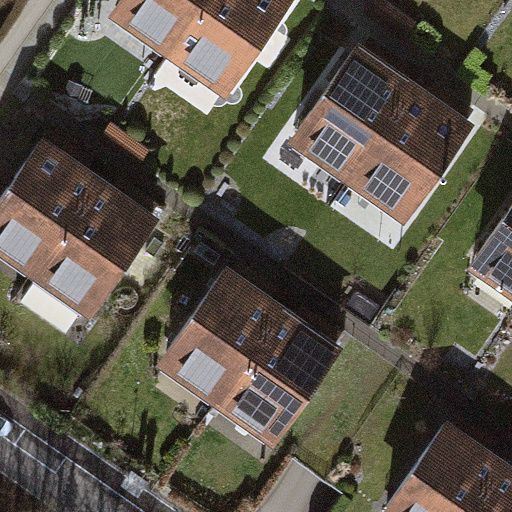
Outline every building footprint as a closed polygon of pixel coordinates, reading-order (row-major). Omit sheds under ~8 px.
[(105,0),(92,19),(152,61),(194,0),(105,0)] [(279,0),(194,0),(152,61),(211,102),(282,2),(279,0)] [(274,141),(334,183),(404,82),(344,41),(274,141)] [(404,82),(334,183),(392,224),(463,124),(404,82)] [(105,127),(88,148),(129,176),(144,155),(105,127)] [(0,169),(0,265),(15,276),(86,175),(26,133),(0,169)] [(86,175),(15,276),(74,317),(145,217),(86,175)] [(511,177),(451,264),(511,306),(511,304),(511,177)] [(140,362),(200,403),(271,303),(211,261),(140,362)] [(271,303),(200,403),(259,445),(330,344),(271,303)] [(361,511),(450,511),(492,454),(432,412),(361,511)] [(511,511),(511,467),(492,454),(450,511),(511,511)]
